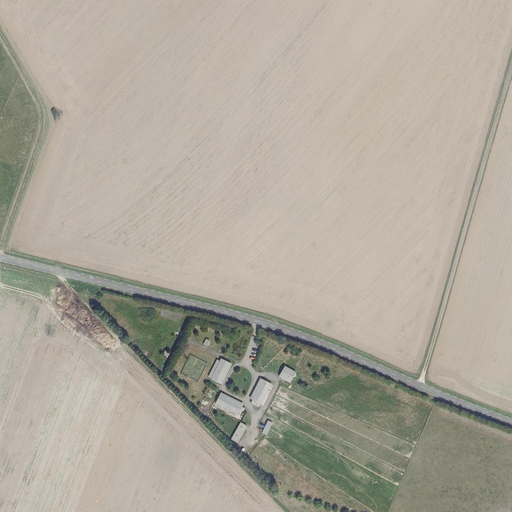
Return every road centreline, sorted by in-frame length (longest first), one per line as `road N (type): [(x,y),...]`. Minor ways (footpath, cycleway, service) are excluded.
road 1 (tertiary): [(511,422),(259,321),(0,256)]
road 2 (track): [(290,511),(58,271)]
road 3 (track): [(511,65),(419,385)]
